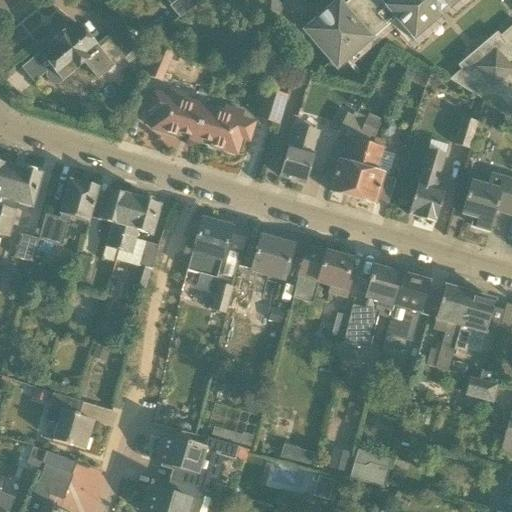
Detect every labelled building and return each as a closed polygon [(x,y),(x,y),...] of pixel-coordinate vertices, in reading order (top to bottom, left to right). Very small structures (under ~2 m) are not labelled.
[(164,0),(180,19),(199,3),(196,0),(164,0)] [(246,0),(244,2),(252,11),(265,0),(246,0)] [(265,0),(252,11),(260,21),(279,5),(274,0),(265,0)] [(394,0),(385,9),(377,0),(351,0),(343,7),(338,1),(302,32),(336,72),(394,22),(412,43),(436,22),(434,19),(448,7),(451,10),(462,0),(394,0)] [(260,21),(268,31),(287,15),(279,5),(260,21)] [(52,85),(58,86),(83,64),(97,81),(122,60),(127,66),(140,55),(136,50),(119,27),(94,47),(77,26),(68,34),(66,32),(64,33),(59,33),(53,37),(53,42),(51,45),(39,55),(48,66),(44,70),(47,73),(47,78),(52,85)] [(462,69),(449,81),(511,118),(511,26),(499,38),(504,45),(467,76),(462,69)] [(164,41),(162,46),(163,46),(173,50),(175,45),(164,41)] [(162,82),(175,51),(173,50),(163,46),(162,46),(160,45),(147,76),(162,82)] [(264,90),(256,118),(279,125),(287,97),(264,90)] [(154,94),(149,112),(156,115),(152,130),(161,133),(178,138),(179,135),(186,137),(189,138),(188,141),(190,142),(194,143),(204,109),(184,104),(186,97),(187,96),(186,96),(170,91),(168,99),(162,97),(154,94)] [(204,109),(194,143),(200,144),(201,141),(211,144),(210,147),(236,155),(240,141),(241,140),(248,142),(254,125),(240,121),(243,113),(226,108),(224,115),(204,109)] [(330,131),(343,137),(353,118),(340,112),(330,131)] [(366,120),(363,126),(377,132),(380,126),(381,122),(375,119),(368,116),(366,120)] [(470,150),(477,124),(461,119),(454,145),(470,150)] [(382,125),(380,133),(383,138),(389,139),(393,137),(395,129),(392,124),(387,122),(382,125)] [(293,149),(289,148),(279,178),(304,186),(313,154),(310,153),(316,132),(299,127),(293,149)] [(336,168),(329,193),(337,196),(352,200),(368,145),(355,141),(352,140),(352,141),(345,163),(338,161),(336,168)] [(368,145),(352,200),(373,206),(374,207),(374,206),(376,200),(383,178),(383,176),(388,178),(393,157),(381,153),(383,149),(368,145)] [(408,216),(435,224),(444,194),(434,191),(445,156),(427,151),(408,216)] [(0,212),(13,169),(1,165),(0,162),(0,212)] [(0,212),(0,236),(8,239),(18,205),(31,209),(40,177),(37,176),(36,171),(28,169),(25,172),(13,169),(0,212)] [(471,183),(461,216),(477,221),(474,229),(489,233),(495,213),(511,217),(511,181),(490,175),(487,187),(471,183)] [(69,219),(89,224),(99,189),(80,184),(79,186),(69,183),(59,219),(45,215),(38,240),(61,247),(69,219)] [(103,204),(98,222),(112,225),(105,249),(118,252),(134,199),(109,192),(106,204),(103,204)] [(134,199),(118,252),(131,257),(138,232),(151,236),(156,219),(154,218),(157,206),(134,199)] [(201,222),(187,272),(200,276),(215,279),(215,280),(218,286),(211,310),(224,314),(233,285),(248,231),(247,231),(231,227),(230,230),(201,222)] [(32,263),(38,240),(20,235),(14,258),(32,263)] [(250,272),(250,274),(283,284),(293,248),(260,239),(253,261),(250,272)] [(306,249),(291,298),(312,304),(318,286),(330,290),(328,294),(344,299),(351,275),(348,274),(351,261),(325,254),(306,249)] [(91,260),(79,256),(72,282),(84,285),(91,260)] [(131,287),(144,291),(151,270),(137,266),(131,287)] [(343,340),(342,343),(368,350),(377,317),(389,320),(401,276),(373,268),(364,301),(366,301),(364,310),(352,307),(349,319),(343,340)] [(389,320),(385,335),(412,342),(429,284),(401,276),(389,320)] [(447,373),(453,352),(468,295),(444,288),(432,331),(444,334),(441,346),(437,344),(435,351),(431,350),(426,367),(447,373)] [(494,302),(468,295),(453,352),(465,355),(471,331),(484,335),(494,302)] [(511,307),(506,305),(498,331),(511,334),(511,307)] [(273,309),(270,321),(281,324),(284,312),(273,309)] [(336,315),(330,336),(343,340),(349,319),(336,315)] [(472,369),(470,377),(485,382),(488,373),(472,369)] [(497,387),(469,379),(464,398),(492,405),(497,387)] [(36,390),(34,397),(49,402),(51,395),(36,390)] [(49,402),(44,422),(57,425),(52,442),(85,452),(93,422),(78,418),(82,404),(51,395),(49,402)] [(511,431),(506,430),(500,452),(511,455),(511,431)] [(163,439),(156,464),(175,469),(171,482),(205,492),(216,457),(235,463),(239,449),(212,441),(209,452),(186,445),(185,446),(163,439)] [(33,449),(27,465),(38,468),(43,453),(33,449)] [(298,451),(295,463),(307,466),(310,454),(298,451)] [(46,454),(43,461),(51,464),(54,457),(46,454)] [(331,456),(328,469),(346,474),(349,461),(331,456)] [(353,465),(349,479),(383,489),(389,471),(369,465),(364,468),(353,465)] [(40,479),(26,511),(58,511),(45,507),(49,497),(63,502),(73,477),(54,469),(45,466),(40,479)] [(394,469),(391,480),(401,483),(404,472),(394,469)] [(318,478),(316,497),(330,499),(332,479),(318,478)] [(0,482),(0,511),(9,511),(14,502),(0,497),(0,494),(4,485),(4,484),(0,482)] [(149,489),(141,511),(199,511),(205,492),(171,482),(167,494),(149,489)] [(399,490),(387,494),(390,506),(397,504),(401,498),(399,490)] [(340,497),(336,509),(347,511),(351,511),(354,501),(340,497)]
